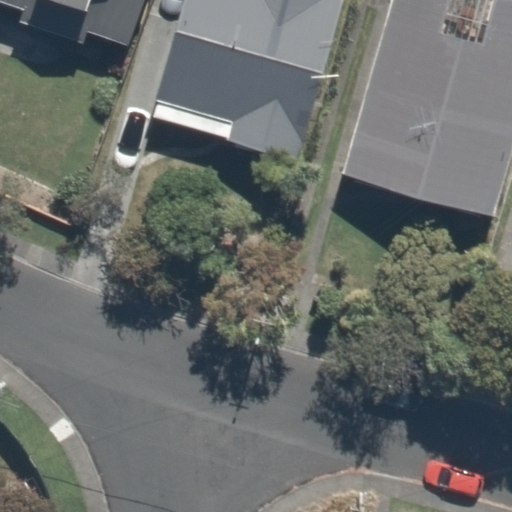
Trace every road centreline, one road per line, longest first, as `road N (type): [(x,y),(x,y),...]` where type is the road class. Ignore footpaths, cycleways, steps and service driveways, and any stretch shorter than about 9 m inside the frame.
road 1 (residential): [(189,374),(511,464)]
road 2 (residential): [(0,306),(189,374)]
road 3 (residential): [(189,374),(167,511)]
